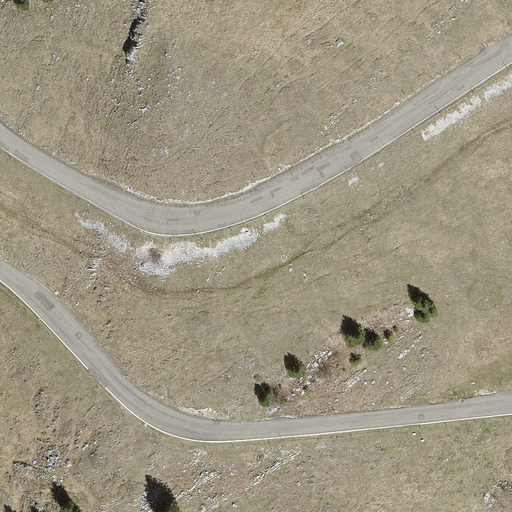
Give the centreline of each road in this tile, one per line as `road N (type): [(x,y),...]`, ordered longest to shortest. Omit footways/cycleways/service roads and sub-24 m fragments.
road 1 (unclassified): [(0,133),(127,207),(172,219),(214,216),(323,168),(511,47)]
road 2 (tertiary): [(511,403),(243,430),(176,423),(139,404),(0,268)]
